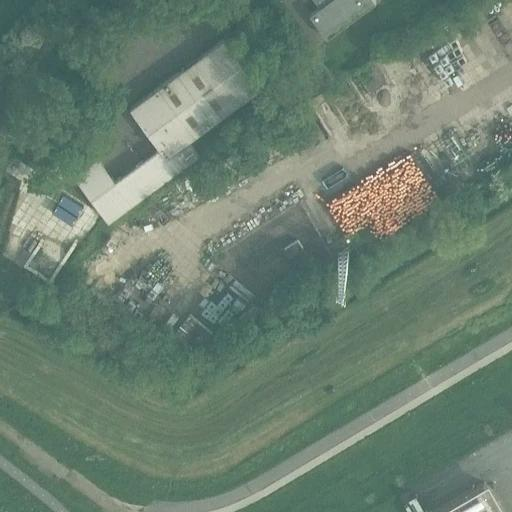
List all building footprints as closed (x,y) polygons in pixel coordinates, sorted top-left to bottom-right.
[(241,16),(229,0),(207,0),(205,2),(225,28),(241,16)] [(328,38),(376,2),(375,0),(315,0),(321,7),(311,15),(328,38)] [(189,141),(261,88),(224,38),(130,108),(160,148),(115,181),(98,158),(74,176),(109,223),(200,156),(189,141)] [(290,258),(304,249),(298,240),(284,249),(290,258)] [(434,511),(501,511),(484,483),(434,511)]
